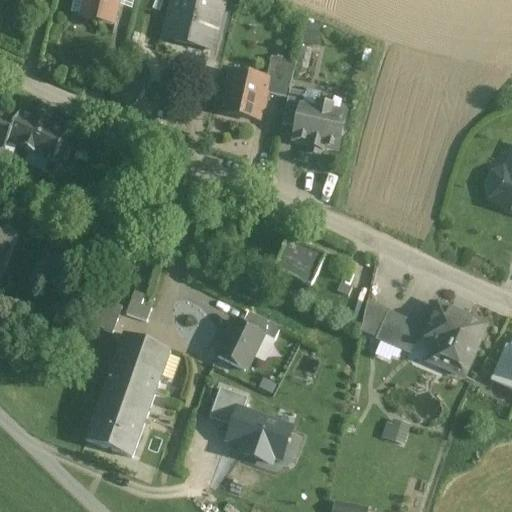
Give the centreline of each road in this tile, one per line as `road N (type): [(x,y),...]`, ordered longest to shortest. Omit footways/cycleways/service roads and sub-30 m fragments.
road 1 (residential): [(0,74),(511,305)]
road 2 (unclassified): [(0,420),(96,511)]
